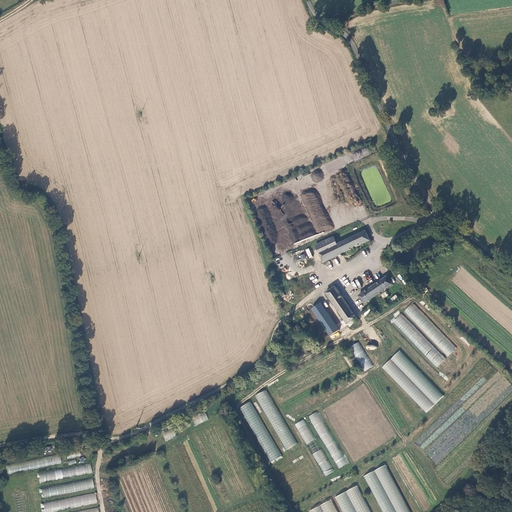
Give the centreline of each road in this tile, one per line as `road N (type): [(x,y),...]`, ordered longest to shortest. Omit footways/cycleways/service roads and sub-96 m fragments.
road 1 (track): [(292,511),(236,406),(365,323),(346,270)]
road 2 (track): [(0,131),(14,174),(48,198),(63,236),(100,433)]
road 3 (track): [(100,433),(129,435),(252,372),(279,325),(332,269)]
road 4 (unclassified): [(439,213),(404,159),(348,37),(307,0)]
road 5 (unclassified): [(439,213),(384,243),(361,266),(332,269)]
